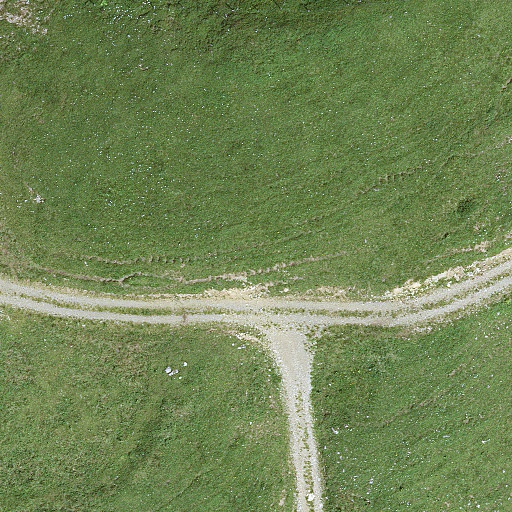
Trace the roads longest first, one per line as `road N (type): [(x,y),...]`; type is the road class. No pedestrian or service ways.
road 1 (track): [(0,290),(76,310),(253,315),(486,291),(511,276)]
road 2 (track): [(284,312),(315,476),(312,511)]
